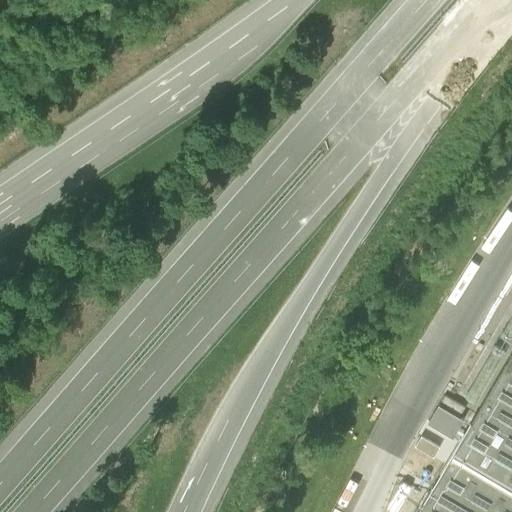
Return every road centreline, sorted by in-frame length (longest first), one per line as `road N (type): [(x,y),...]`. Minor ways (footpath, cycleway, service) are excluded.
road 1 (motorway): [(29,511),(481,0)]
road 2 (motorway): [(423,0),(0,481)]
road 3 (motorway): [(187,511),(264,358),(356,216),(511,5)]
road 4 (motorway): [(285,0),(0,207)]
